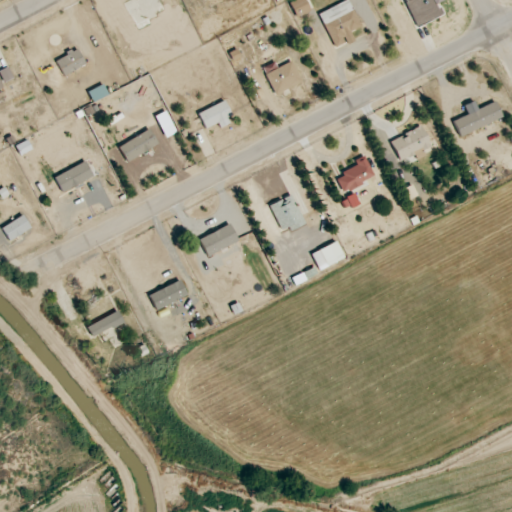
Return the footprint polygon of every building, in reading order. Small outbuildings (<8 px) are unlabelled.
[(293,0),(289,2),(295,17),(310,12),(305,0),(293,0)] [(335,49),(354,40),(350,32),(361,27),(348,0),(346,0),(318,14),(335,49)] [(404,0),(416,27),(442,15),(437,3),(442,0),(404,0)] [(85,66),(78,49),(56,58),(62,75),(85,66)] [(262,68),(275,95),(301,83),(291,61),(277,68),(275,62),(262,68)] [(13,78),(8,66),(0,70),(0,75),(4,83),(13,78)] [(232,118),(225,101),(198,112),(205,130),(232,118)] [(459,137),(502,117),(495,101),(478,109),(474,101),(463,105),(467,114),(453,121),(459,137)] [(430,149),(423,127),(390,138),(397,160),(430,149)] [(118,147),(127,162),(158,144),(149,129),(118,147)] [(354,160),(357,167),(335,177),(342,192),(374,177),(364,155),(354,160)] [(62,192),(93,176),(85,161),(54,177),(62,192)] [(281,230),(289,226),(291,230),(305,224),(292,195),(269,205),(281,230)] [(1,228),(9,241),(31,228),(23,215),(1,228)] [(238,243),(231,225),(199,237),(205,255),(238,243)] [(311,253),(319,270),(344,258),(336,241),(311,253)] [(149,294),(155,309),(187,296),(180,281),(149,294)] [(91,336),(123,323),(119,312),(86,325),(91,336)]
